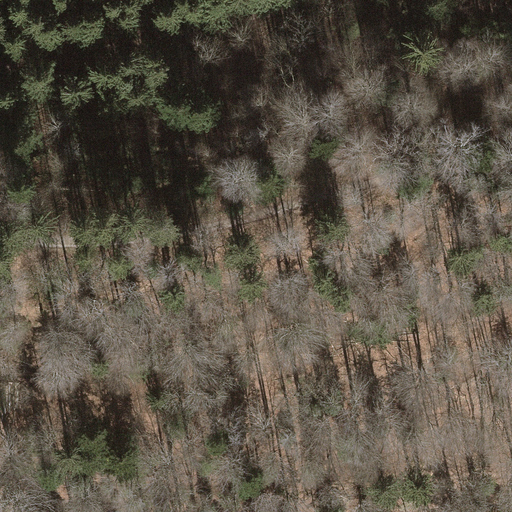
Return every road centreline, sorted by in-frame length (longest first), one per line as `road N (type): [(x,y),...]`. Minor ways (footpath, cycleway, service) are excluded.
road 1 (track): [(0,372),(121,378),(511,300)]
road 2 (track): [(511,169),(386,180),(141,237),(0,237)]
road 3 (track): [(0,70),(316,0)]
